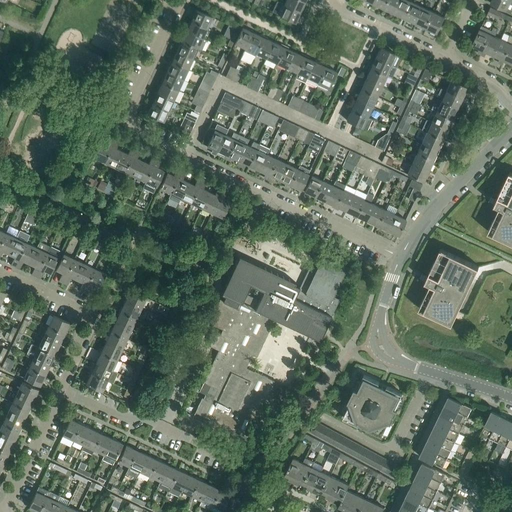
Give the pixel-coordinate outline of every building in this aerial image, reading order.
[(300,12),(305,2),(301,0),(285,0),(284,4),(300,12)] [(385,9),(389,0),(376,0),(374,4),(385,9)] [(395,14),(401,0),(389,0),(385,9),(395,14)] [(405,19),(413,3),(407,0),(401,0),(395,14),(405,19)] [(507,10),(511,1),(509,0),(491,0),(490,3),(507,10)] [(277,1),(272,12),(295,23),(300,12),(284,4),(277,1)] [(416,24),(423,7),(413,3),(405,19),(416,24)] [(426,29),(434,12),(423,7),(416,24),(426,29)] [(498,19),(499,16),(501,12),(490,7),(487,14),(498,19)] [(207,28),(212,17),(196,9),(191,20),(207,28)] [(437,34),(444,17),(434,12),(426,29),(437,34)] [(510,21),(511,17),(501,12),(499,16),(510,21)] [(203,38),(207,28),(191,20),(186,31),(202,38),(203,38)] [(493,31),(492,31),(481,26),(472,46),(479,49),(477,54),(481,55),(493,31)] [(245,49),(253,32),(242,27),(234,44),(245,49)] [(493,56),(501,39),(495,37),(499,29),(494,27),(492,31),(493,31),(481,55),(485,57),(487,53),(493,56)] [(202,50),(206,40),(203,38),(202,38),(186,31),(181,41),(197,49),(198,48),(202,50)] [(254,59),(256,54),(264,38),(253,32),(245,49),(243,54),(254,59)] [(511,44),(511,43),(511,35),(510,35),(507,42),(501,39),(493,56),(500,59),(498,63),(502,65),(504,61),(511,44)] [(266,59),(274,42),(264,38),(256,54),(266,59)] [(193,59),(197,49),(181,41),(176,51),(193,59)] [(276,63),(284,47),(274,42),(266,59),(276,63)] [(287,68),(295,52),(284,47),(276,63),(287,68)] [(396,67),(401,57),(380,47),(375,57),(391,65),(396,67)] [(188,70),(193,59),(176,51),(171,62),(188,70)] [(297,73),(305,57),(295,52),(287,68),(297,73)] [(305,83),(315,62),(305,57),(297,73),(295,78),(305,83)] [(375,57),(370,68),(386,75),(391,78),(396,67),(391,65),(375,57)] [(183,80),(188,70),(171,62),(167,72),(183,80)] [(316,88),(317,86),(326,67),(315,62),(305,83),(316,88)] [(417,77),(422,67),(418,65),(413,76),(417,77)] [(231,79),(236,69),(230,66),(225,77),(231,79)] [(327,91),(336,71),(326,67),(317,86),(327,91)] [(382,86),(386,75),(370,68),(365,78),(382,86)] [(427,82),(432,71),(425,68),(420,79),(423,80),(427,82)] [(236,82),(241,72),(236,69),(231,79),(236,82)] [(204,76),(214,81),(218,73),(211,70),(210,73),(206,71),(204,76)] [(178,90),(183,80),(167,72),(162,82),(178,90)] [(257,92),(262,81),(264,76),(258,74),(256,79),(251,89),(257,92)] [(211,87),(214,81),(204,76),(199,87),(209,92),(211,87)] [(251,89),(256,79),(251,76),(246,86),(251,89)] [(377,96),(382,86),(365,78),(361,88),(377,96)] [(467,88),(465,87),(451,80),(446,91),(462,98),(466,101),(468,97),(464,95),(467,88)] [(173,100),(178,90),(162,82),(157,93),(173,100)] [(272,99),(277,89),(271,86),(267,96),(272,99)] [(207,97),(209,92),(199,87),(194,97),(204,102),(207,97)] [(372,107),(377,96),(361,88),(356,99),(372,107)] [(462,98),(446,91),(441,88),(438,94),(443,96),(441,101),(457,109),(462,98)] [(282,91),(277,89),(272,99),(278,101),(282,91)] [(241,100),(236,98),(224,92),(220,103),(236,110),(241,100)] [(170,107),(173,100),(157,93),(152,103),(172,113),(174,109),(170,107)] [(293,109),(298,98),(292,96),(287,106),(293,109)] [(202,108),(204,102),(194,97),(191,103),(196,105),(194,110),(199,113),(202,108)] [(303,113),(306,108),(301,105),(303,101),(298,98),(293,109),(303,113)] [(367,117),(372,107),(356,99),(351,109),(367,117)] [(247,115),(252,105),(241,100),(236,110),(247,115)] [(411,107),(414,101),(410,100),(406,109),(409,111),(411,107)] [(452,119),(457,109),(441,101),(439,105),(434,103),(431,109),(436,111),(452,119)] [(172,113),(152,103),(147,113),(164,121),(167,114),(171,116),(172,113)] [(314,118),(318,108),(308,103),(306,108),(303,113),(314,118)] [(255,119),(260,109),(252,105),(247,115),(255,119)] [(372,119),(367,117),(351,109),(346,120),(367,130),(372,119)] [(407,115),(409,111),(406,109),(400,120),(404,122),(407,115)] [(268,125),(272,115),(262,110),(257,120),(268,125)] [(195,123),(198,115),(191,111),(190,114),(187,112),(184,118),(195,123)] [(452,119),(436,111),(431,122),(447,129),(452,119)] [(273,128),(278,117),(272,115),(268,125),(273,128)] [(192,128),(195,123),(184,118),(179,128),(190,133),(192,128)] [(288,135),(293,124),(283,119),(278,130),(282,132),(288,135)] [(447,129),(431,122),(426,119),(421,130),(426,132),(442,140),(447,129)] [(215,155),(217,151),(225,135),(228,129),(217,124),(215,129),(212,128),(210,128),(206,135),(207,138),(210,139),(207,146),(213,149),(212,151),(213,154),(215,155)] [(298,139),(303,129),(293,124),(288,135),(293,137),(298,139)] [(410,135),(411,126),(403,125),(402,135),(410,135)] [(309,144),(314,134),(303,129),(298,139),(303,142),(309,144)] [(227,158),(238,134),(234,132),(231,138),(225,135),(217,151),(224,155),(223,157),(227,158)] [(438,150),(442,140),(426,132),(421,142),(438,150)] [(246,145),(249,139),(238,134),(227,158),(230,160),(231,158),(238,161),(246,145)] [(319,149),(324,139),(314,134),(309,144),(319,149)] [(104,162),(115,138),(111,136),(107,144),(101,141),(93,157),(104,162)] [(114,167),(122,151),(116,148),(120,140),(115,138),(104,162),(114,167)] [(246,145),(238,161),(248,166),(259,144),(254,141),(251,147),(246,145)] [(334,156),(339,145),(328,141),(324,151),(334,156)] [(433,161),(438,150),(421,142),(416,153),(433,161)] [(259,144),(248,166),(259,171),(267,154),(269,149),(259,144)] [(340,164),(347,149),(339,145),(334,156),(332,160),(340,164)] [(125,172),(136,148),(131,146),(128,154),(122,151),(114,167),(125,172)] [(135,177),(143,161),(137,158),(140,150),(136,148),(125,172),(135,177)] [(354,166),(359,155),(349,150),(344,161),(349,163),(354,166)] [(428,171),(433,161),(416,153),(412,163),(428,171)] [(267,179),(277,159),(267,154),(259,171),(265,174),(264,177),(267,179)] [(145,182),(157,158),(152,155),(148,163),(143,161),(135,177),(145,182)] [(365,170),(370,160),(365,158),(359,155),(354,166),(365,170)] [(153,192),(163,170),(157,168),(161,160),(157,158),(145,182),(142,187),(153,192)] [(279,180),(287,164),(277,159),(267,179),(268,179),(267,180),(270,181),(273,181),(274,178),(279,180)] [(378,169),(380,165),(370,160),(365,170),(363,174),(373,179),(378,169)] [(428,171),(412,163),(407,174),(423,182),(428,171)] [(298,169),(287,164),(279,180),(285,183),(284,186),(285,188),(288,190),(290,185),(298,169)] [(290,185),(300,190),(310,170),(299,165),(298,169),(290,185)] [(170,193),(181,169),(177,167),(173,175),(167,172),(160,188),(170,193)] [(170,193),(168,197),(179,202),(180,198),(188,182),(182,179),(186,171),(181,169),(170,193)] [(399,178),(401,174),(391,170),(388,176),(392,178),(393,176),(399,178)] [(511,172),(510,172),(498,196),(493,194),(489,203),(494,205),(499,207),(488,232),(511,243),(511,172)] [(315,197),(322,181),(312,176),(304,192),(315,197)] [(191,203),(202,179),(198,177),(194,185),(188,182),(180,198),(191,203)] [(201,208),(209,192),(203,189),(207,181),(202,179),(191,203),(201,208)] [(414,202),(422,184),(412,180),(409,185),(413,188),(408,199),(414,202)] [(325,201),(332,185),(322,181),(315,197),(325,201)] [(336,206),(343,190),(345,185),(335,181),(333,186),(332,185),(325,201),(336,206)] [(346,211),(353,195),(356,190),(346,185),(344,191),(343,190),(336,206),(346,211)] [(116,190),(106,186),(104,190),(114,195),(116,190)] [(211,213),(223,188),(218,186),(215,194),(209,192),(201,208),(211,213)] [(222,218),(230,201),(223,198),(227,190),(223,188),(211,213),(222,218)] [(364,200),(367,194),(356,189),(354,195),(353,195),(346,211),(356,216),(364,200)] [(374,205),(364,200),(356,216),(367,221),(374,205)] [(377,226),(385,210),(374,205),(367,221),(377,226)] [(387,231),(395,214),(385,210),(377,226),(387,231)] [(398,236),(406,219),(395,214),(387,231),(398,236)] [(8,254),(16,238),(5,233),(0,243),(0,255),(2,251),(8,254)] [(15,267),(26,242),(16,238),(8,254),(14,257),(10,265),(15,267)] [(39,241),(36,247),(28,264),(34,266),(31,274),(35,276),(46,252),(49,246),(39,241)] [(28,264),(36,247),(26,242),(15,267),(19,269),(23,261),(28,264)] [(46,252),(35,276),(39,278),(43,270),(50,273),(57,257),(60,251),(49,246),(46,252)] [(458,311),(479,266),(478,266),(441,248),(429,273),(424,271),(420,279),(425,282),(430,284),(419,309),(452,324),(455,318),(463,322),(466,315),(458,311)] [(63,283),(74,259),(63,254),(55,270),(62,273),(58,281),(63,283)] [(267,322),(270,315),(319,338),(327,320),(297,307),(300,302),(293,299),(300,285),(295,283),(296,280),(241,255),(222,294),(220,299),(220,298),(210,318),(211,318),(209,323),(222,329),(221,333),(216,331),(209,345),(215,348),(211,358),(209,362),(212,363),(203,381),(203,382),(217,388),(214,395),(211,401),(207,399),(202,397),(195,412),(209,418),(206,424),(235,437),(237,432),(252,439),(259,424),(254,421),(273,380),(271,379),(254,371),(254,370),(252,375),(244,371),(251,354),(256,356),(270,328),(265,325),(267,322)] [(309,266),(299,287),(294,298),(300,301),(298,306),(329,321),(331,316),(339,299),(332,296),(346,266),(323,255),(317,269),(309,266)] [(199,268),(201,262),(192,258),(189,263),(199,268)] [(76,280),(84,263),(74,259),(63,283),(67,285),(71,277),(76,280)] [(83,292),(94,268),(84,263),(76,280),(82,282),(79,290),(83,292)] [(97,289),(105,273),(94,268),(83,292),(88,294),(91,286),(97,289)] [(141,308),(146,297),(130,290),(125,300),(141,308)] [(136,318),(141,308),(125,300),(120,311),(136,318)] [(131,328),(136,318),(120,311),(115,321),(131,328)] [(65,334),(70,323),(53,316),(48,326),(65,334)] [(159,329),(162,322),(154,318),(151,324),(155,326),(155,327),(159,329)] [(127,339),(131,328),(115,321),(110,331),(127,339)] [(60,344),(65,334),(48,326),(44,336),(60,344)] [(127,339),(110,331),(105,342),(122,349),(127,339)] [(60,344),(44,336),(39,347),(55,354),(60,344)] [(117,359),(122,349),(105,342),(101,352),(117,359)] [(55,354),(39,347),(32,344),(27,354),(34,357),(50,365),(55,354)] [(112,370),(117,359),(101,352),(96,362),(112,370)] [(50,365),(34,357),(29,367),(45,375),(50,365)] [(96,362),(91,373),(107,380),(113,383),(118,373),(112,370),(96,362)] [(45,375),(29,367),(24,378),(40,386),(45,375)] [(102,391),(107,380),(91,373),(86,383),(102,391)] [(350,403),(343,417),(359,425),(360,422),(368,426),(366,428),(382,436),(389,421),(391,423),(398,409),(395,408),(402,393),(387,386),(386,389),(378,385),(379,382),(364,375),(357,389),(355,388),(348,402),(350,403)] [(34,400),(39,389),(22,382),(17,392),(34,400)] [(34,400),(17,392),(12,402),(29,410),(34,400)] [(472,407),(448,396),(444,405),(467,416),(472,407)] [(24,420),(29,410),(12,402),(8,413),(24,420)] [(467,416),(444,405),(440,413),(463,425),(467,416)] [(489,438),(500,414),(491,410),(480,433),(489,438)] [(19,431),(24,420),(8,413),(3,423),(19,431)] [(463,425),(440,413),(436,422),(459,433),(463,425)] [(498,442),(509,418),(500,414),(489,438),(498,442)] [(506,446),(511,433),(511,419),(509,418),(498,442),(506,446)] [(73,440),(81,424),(70,419),(62,435),(73,440)] [(317,421),(316,421),(310,432),(315,434),(321,424),(317,421)] [(455,442),(459,433),(436,422),(432,430),(455,442)] [(19,431),(3,423),(0,428),(0,434),(14,441),(19,431)] [(84,445),(91,429),(81,424),(73,440),(84,445)] [(326,426),(321,424),(315,434),(320,437),(326,426)] [(331,429),(326,426),(320,437),(325,440),(331,429)] [(94,450),(101,434),(91,429),(84,445),(82,449),(92,454),(94,450)] [(336,432),(331,429),(325,440),(330,443),(336,432)] [(455,442),(432,430),(427,439),(451,450),(455,442)] [(341,435),(336,432),(330,443),(335,445),(341,435)] [(0,434),(0,447),(9,452),(13,453),(15,449),(11,447),(14,441),(0,434)] [(104,455),(112,438),(101,434),(94,450),(104,455)] [(312,443),(315,438),(306,434),(303,438),(312,443)] [(346,437),(341,435),(335,445),(340,448),(346,437)] [(351,440),(346,437),(340,448),(345,451),(351,440)] [(113,464),(122,443),(112,438),(104,455),(102,459),(113,464)] [(451,450),(427,439),(423,448),(447,459),(451,450)] [(356,443),(351,440),(345,451),(350,453),(356,443)] [(361,445),(356,443),(350,453),(355,456),(361,445)] [(129,466),(137,450),(126,445),(118,461),(129,466)] [(366,448),(361,445),(355,456),(361,459),(366,448)] [(0,447),(0,459),(4,462),(9,452),(0,447)] [(339,458),(342,453),(333,448),(330,453),(339,458)] [(371,451),(366,448),(361,459),(366,461),(371,451)] [(447,459),(423,448),(419,456),(443,467),(447,459)] [(139,471),(147,455),(137,450),(129,466),(126,473),(136,478),(139,471)] [(376,454),(371,451),(366,461),(371,464),(376,454)] [(351,458),(342,453),(339,458),(348,462),(351,458)] [(381,456),(376,454),(371,464),(376,467),(381,456)] [(150,476),(157,460),(147,455),(139,471),(150,476)] [(386,459),(381,456),(376,467),(381,470),(386,459)] [(304,485),(315,462),(305,457),(303,463),(293,483),(298,486),(300,483),(304,485)] [(293,483),(303,463),(293,458),(285,476),(289,478),(288,480),(293,483)] [(391,462),(386,459),(381,470),(386,472),(391,462)] [(160,481),(168,465),(157,460),(150,476),(160,481)] [(324,466),(315,462),(304,485),(307,486),(306,489),(311,492),(321,472),(324,466)] [(396,464),(391,462),(386,472),(391,475),(396,464)] [(446,473),(422,462),(418,471),(441,482),(446,473)] [(401,467),(396,464),(391,475),(396,478),(401,467)] [(160,481),(157,486),(168,491),(178,470),(168,465),(160,481)] [(376,477),(378,473),(369,468),(367,472),(376,477)] [(181,491),(188,475),(178,470),(168,491),(167,492),(178,497),(181,491)] [(441,482),(418,471),(414,479),(437,490),(441,482)] [(322,493),(331,476),(321,472),(311,492),(317,494),(318,491),(322,493)] [(385,482),(387,477),(378,473),(376,477),(385,482)] [(191,496),(199,479),(188,475),(181,491),(191,496)] [(330,500),(340,480),(331,476),(322,493),(326,495),(325,498),(330,500)] [(201,500),(209,484),(199,479),(191,496),(201,500)] [(437,490),(414,479),(410,488),(433,499),(437,490)] [(349,485),(340,480),(330,500),(336,503),(337,500),(341,502),(347,490),(349,485)] [(101,490),(102,486),(91,481),(89,486),(93,488),(94,487),(101,490)] [(212,505),(219,489),(209,484),(201,500),(212,505)] [(433,499),(410,488),(405,496),(429,507),(433,499)] [(222,510),(230,494),(219,489),(212,505),(222,510)] [(347,511),(356,494),(347,490),(341,502),(338,507),(342,509),(341,511),(347,511)] [(38,511),(46,496),(36,491),(28,507),(38,511)] [(359,511),(365,499),(356,494),(347,511),(359,511)] [(51,511),(57,501),(46,496),(38,511),(51,511)] [(64,511),(67,506),(70,501),(59,496),(57,501),(51,511),(64,511)] [(426,511),(429,507),(405,496),(401,505),(416,511),(426,511)] [(370,511),(375,503),(365,499),(359,511),(370,511)] [(382,511),(384,508),(375,503),(370,511),(382,511)]
